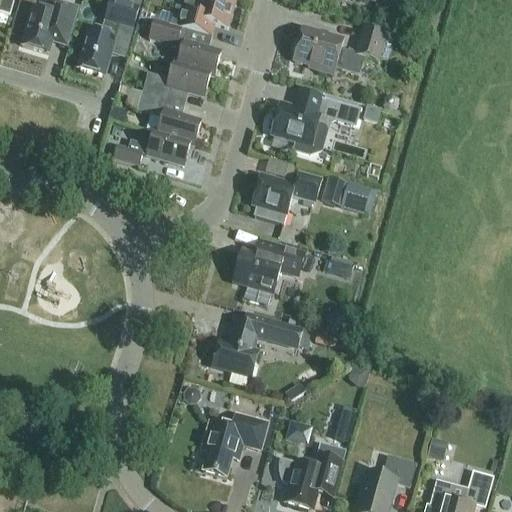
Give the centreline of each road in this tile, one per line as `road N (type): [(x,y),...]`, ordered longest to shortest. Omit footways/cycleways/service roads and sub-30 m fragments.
road 1 (residential): [(135,253),(217,212),(259,74),(265,0)]
road 2 (residential): [(135,253),(142,306),(113,445),(122,476),(152,511)]
road 3 (residential): [(0,175),(83,201),(135,253)]
